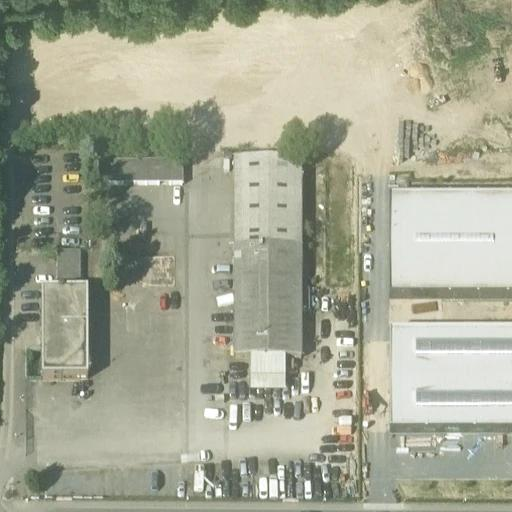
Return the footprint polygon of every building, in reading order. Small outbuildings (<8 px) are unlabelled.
[(300,161),(233,161),(233,361),(300,361),(300,314),(308,314),(308,292),(300,292),(300,161)] [(182,164),(97,164),(97,187),(182,187),(182,164)] [(511,198),(386,198),(386,303),(511,303),(511,198)] [(79,255),(56,255),(56,291),(79,291),(79,255)] [(174,258),(119,258),(119,288),(174,288),(174,258)] [(86,294),(40,294),(41,382),(87,382),(86,294)] [(511,434),(511,331),(391,331),(390,433),(511,434)]
